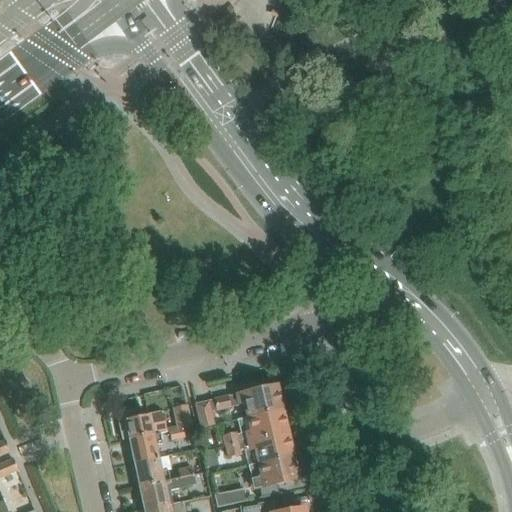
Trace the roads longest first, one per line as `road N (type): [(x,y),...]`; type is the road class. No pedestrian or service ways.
road 1 (tertiary): [(486,401),(421,312),(272,196),(159,45)]
road 2 (residential): [(366,446),(343,339),(317,322),(61,380)]
road 3 (secondary): [(0,91),(110,11)]
road 4 (unclassified): [(96,511),(61,380)]
road 5 (residential): [(366,446),(443,428),(486,401)]
